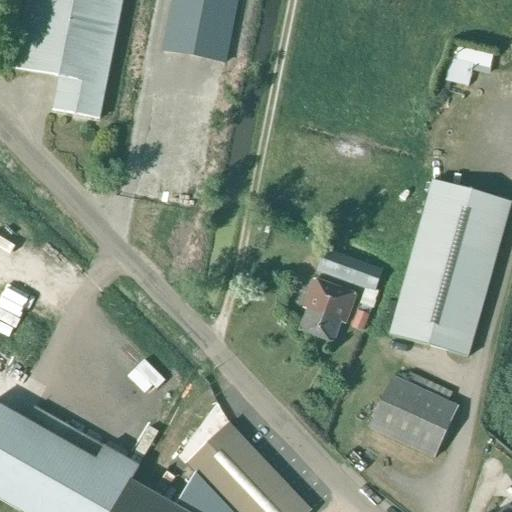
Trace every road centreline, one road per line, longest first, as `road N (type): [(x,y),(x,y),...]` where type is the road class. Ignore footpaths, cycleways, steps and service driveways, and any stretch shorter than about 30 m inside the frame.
road 1 (unclassified): [(373,511),(0,128)]
road 2 (track): [(212,350),(241,269),(297,0)]
